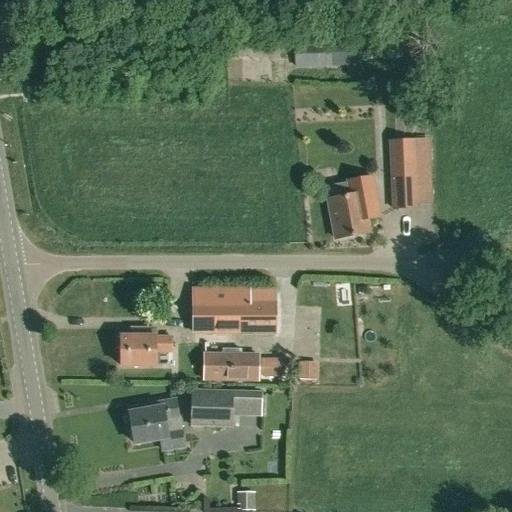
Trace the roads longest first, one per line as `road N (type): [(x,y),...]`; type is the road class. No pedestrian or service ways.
road 1 (unclassified): [(7,265),(511,262)]
road 2 (secondary): [(51,511),(7,265)]
